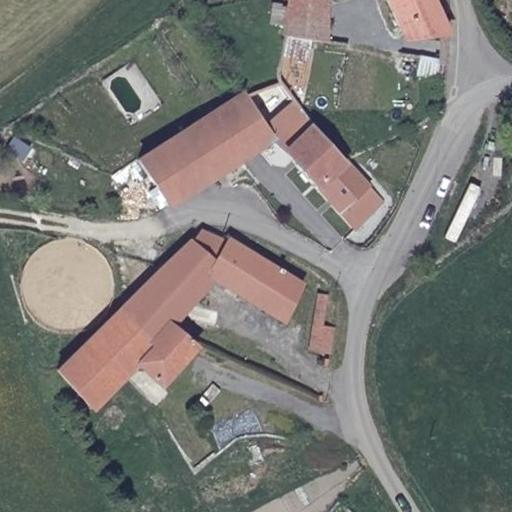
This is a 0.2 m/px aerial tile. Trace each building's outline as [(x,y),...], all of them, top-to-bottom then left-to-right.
[(327,0),(286,0),(286,4),(282,27),(281,34),(309,38),(328,42),(328,24),(327,0)] [(382,0),(402,38),(446,37),(428,0),(382,0)] [(282,27),(286,4),(273,1),(269,23),(282,27)] [(348,27),(328,24),(328,42),(348,45),(348,27)] [(302,60),(309,38),(281,34),(279,52),(302,60)] [(136,160),(143,170),(166,208),(219,174),(225,183),(245,171),(238,162),(270,141),(355,230),(382,202),(345,160),(307,120),(276,79),(243,92),(241,89),(239,90),(136,160)] [(204,229),(201,229),(156,272),(191,304),(213,278),(236,293),(260,258),(229,240),(226,243),(204,229)] [(304,284),(260,258),(236,293),(281,321),(304,284)] [(132,295),(119,308),(152,343),(170,322),(173,325),(191,304),(156,272),(132,295)] [(317,293),(311,349),(332,351),(333,328),(323,326),(327,296),(317,293)] [(54,371),(55,372),(91,410),(136,368),(160,388),(195,349),(197,346),(173,325),(170,322),(152,343),(119,308),(54,371)]
